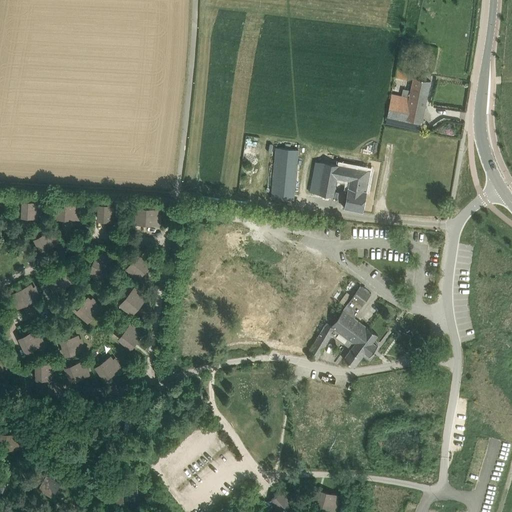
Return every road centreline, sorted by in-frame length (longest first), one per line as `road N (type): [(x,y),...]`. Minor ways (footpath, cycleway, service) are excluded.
road 1 (track): [(457,226),(176,194)]
road 2 (unclassified): [(459,361),(449,316),(454,236),(473,204),(500,186)]
road 3 (track): [(176,194),(197,0)]
road 4 (track): [(176,194),(0,183)]
